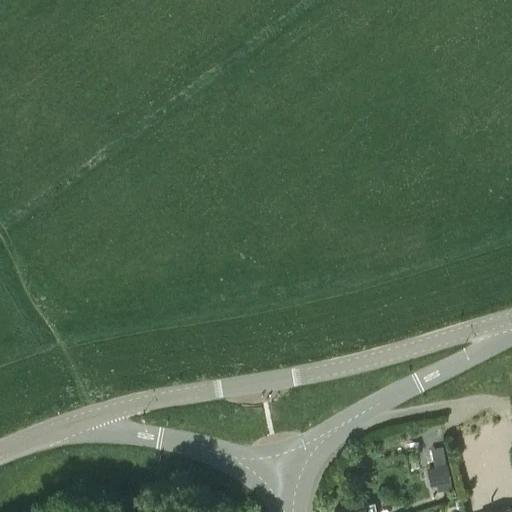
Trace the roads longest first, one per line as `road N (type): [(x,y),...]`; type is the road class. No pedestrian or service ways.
road 1 (tertiary): [(71,425),(509,322)]
road 2 (tertiary): [(278,471),(477,350),(509,322)]
road 3 (tertiary): [(71,425),(278,471)]
